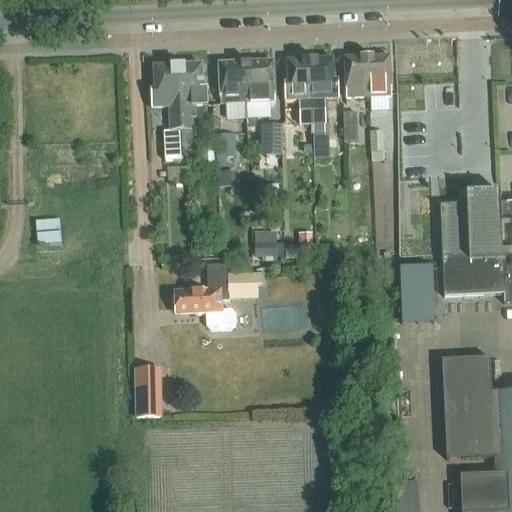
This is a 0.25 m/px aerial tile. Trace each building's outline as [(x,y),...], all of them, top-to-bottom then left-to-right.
[(389,59),(367,60),(368,100),(391,99),(389,59)] [(368,100),(367,60),(344,61),(346,101),(368,100)] [(333,61),(312,62),(314,127),(325,126),(324,101),(338,101),(338,83),(333,83),(333,61)] [(288,85),(284,85),(284,103),(299,102),(300,147),(315,147),(314,136),(314,127),(312,62),(287,63),(288,85)] [(246,105),(270,104),(274,104),(273,64),(250,65),(251,88),(246,89),(246,105)] [(221,106),(246,105),(246,89),(251,88),(250,65),(219,66),(221,106)] [(178,68),(181,134),(192,133),(191,120),(197,120),(196,109),(208,108),(207,91),(202,91),(201,67),(178,68)] [(182,149),(181,134),(178,68),(154,69),(155,93),(150,93),(151,110),(169,110),(171,134),(164,134),(165,163),(186,162),(185,149),(182,149)] [(215,136),(216,159),(226,158),(235,158),(234,135),(215,136)] [(325,135),(314,136),(315,147),(315,156),(315,157),(315,160),(328,159),(328,140),(325,140),(325,135)] [(369,135),(370,155),(384,155),(383,135),(369,135)] [(200,148),(201,166),(214,165),(213,147),(200,148)] [(226,158),(216,159),(217,170),(226,170),(226,158)] [(466,207),(440,208),(442,257),(444,300),(444,299),(504,297),(504,306),(511,305),(511,204),(500,205),(500,193),(498,194),(498,195),(468,197),(468,195),(466,195),(466,207)] [(254,235),(255,259),(276,258),(275,234),(254,235)] [(298,234),(299,251),(313,250),(312,234),(298,234)] [(207,268),(208,293),(174,294),(175,298),(172,298),(173,307),(175,307),(176,317),(207,315),(208,329),(211,333),(232,331),(236,328),(235,317),(231,313),(222,313),(221,301),(229,301),(229,286),(256,285),(256,276),(228,277),(227,267),(207,268)] [(438,305),(436,268),(400,269),(402,308),(403,330),(439,328),(438,305)] [(511,511),(511,393),(493,395),(491,360),(443,362),(447,462),(495,460),(496,476),(461,477),(462,511),(511,511)] [(137,421),(161,420),(160,372),(136,372),(137,421)]
